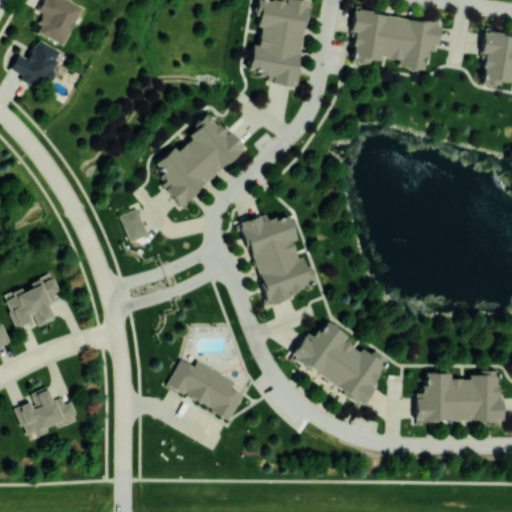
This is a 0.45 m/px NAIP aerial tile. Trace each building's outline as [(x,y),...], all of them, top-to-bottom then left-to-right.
[(61,44),(80,5),(68,0),(40,0),(36,10),(42,13),(33,31),(61,44)] [(307,0),(292,85),(263,79),(264,70),(246,67),(258,0),(307,0)] [(353,6),(439,20),(434,49),(425,48),(422,66),(349,54),(353,28),(349,28),(353,6)] [(481,28),(511,33),(511,82),(477,77),(482,51),(478,50),(481,28)] [(8,68),(20,74),(19,76),(46,89),(54,72),(49,70),(59,50),(34,38),(25,58),(15,53),(8,68)] [(242,145),(178,205),(158,183),(165,177),(152,163),(206,112),(224,131),(227,128),(242,145)] [(238,219),(284,203),(312,287),(266,303),(238,219)] [(127,241),(146,234),(136,207),(117,214),(127,241)] [(12,327),(33,321),(34,324),(52,319),(46,302),(55,300),(52,292),(57,290),(52,277),(40,281),(40,280),(20,287),(10,290),(13,296),(3,299),(12,327)] [(288,355),(315,317),(384,365),(357,404),(288,355)] [(178,358),(192,366),(197,358),(234,379),(230,388),(242,395),(227,421),(164,384),(176,362),(178,358)] [(502,422),(414,423),(414,393),(423,393),(423,374),(497,374),(497,400),(501,400),(502,422)] [(12,406),(22,434),(34,430),(36,434),(46,431),(44,425),(74,414),(69,400),(62,402),(60,395),(50,399),(45,385),(27,392),(30,400),(12,406)]
